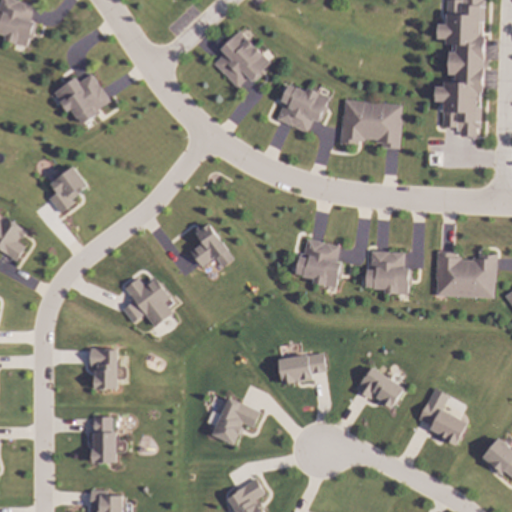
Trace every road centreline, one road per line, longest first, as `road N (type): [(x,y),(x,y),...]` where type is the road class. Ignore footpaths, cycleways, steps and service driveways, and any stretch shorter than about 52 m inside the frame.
road 1 (residential): [(104,0),(196,126),(230,156),(304,194),(511,205)]
road 2 (residential): [(206,134),(158,200),(68,284),(50,314),(44,511)]
road 3 (residential): [(502,202),(511,31)]
road 4 (residential): [(461,511),(380,464),(328,452)]
